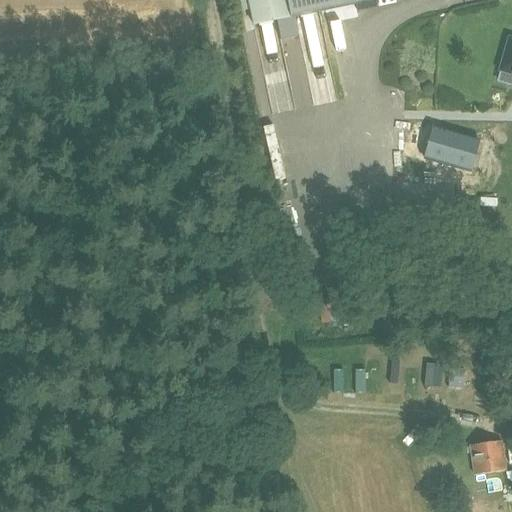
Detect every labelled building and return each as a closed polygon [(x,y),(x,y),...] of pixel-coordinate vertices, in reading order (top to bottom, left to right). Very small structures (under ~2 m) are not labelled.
[(371,0),(247,0),(253,25),(371,0)] [(385,4),(366,9),(370,22),(388,17),(385,4)] [(318,63),(331,59),(325,37),(312,40),(318,63)] [(511,39),(509,38),(499,71),(502,72),(499,81),(511,84),(511,39)] [(350,114),(338,66),(317,72),(330,120),(350,114)] [(478,142),(432,129),(423,159),(469,172),(478,142)] [(502,442),(470,447),(474,477),(506,472),(502,442)]
